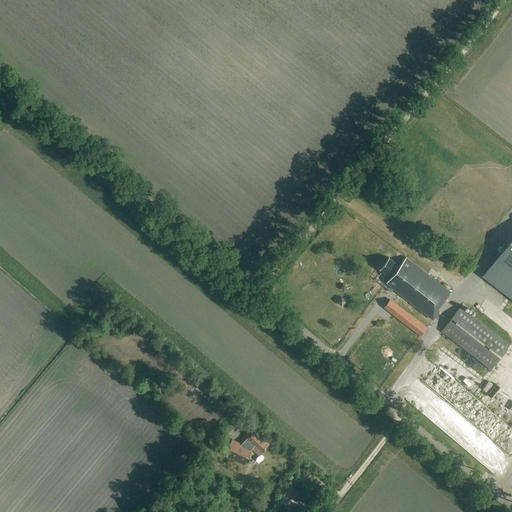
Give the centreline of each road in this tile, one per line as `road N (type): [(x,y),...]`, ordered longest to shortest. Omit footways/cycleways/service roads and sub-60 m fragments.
road 1 (unclassified): [(511,508),(0,76)]
road 2 (track): [(504,0),(256,292)]
